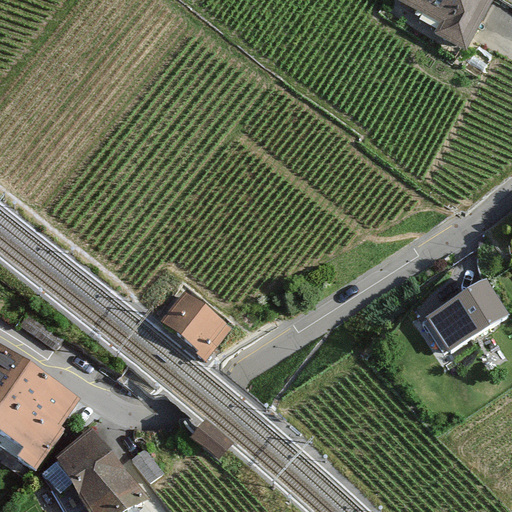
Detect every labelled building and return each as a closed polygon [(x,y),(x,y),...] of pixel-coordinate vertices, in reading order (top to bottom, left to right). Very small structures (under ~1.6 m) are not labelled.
[(403,0),(397,12),(441,34),(435,47),(462,61),(493,0),(403,0)] [(486,285),(430,319),(451,353),(507,319),(486,285)] [(232,330),(186,295),(165,323),(211,358),(232,330)] [(77,404),(0,346),(0,426),(29,449),(22,458),(38,470),(68,430),(61,426),(77,404)] [(205,429),(195,440),(218,460),(228,449),(205,429)] [(125,511),(141,501),(94,436),(45,472),(61,494),(75,485),(94,511),(125,511)] [(163,476),(145,456),(137,464),(155,484),(163,476)]
